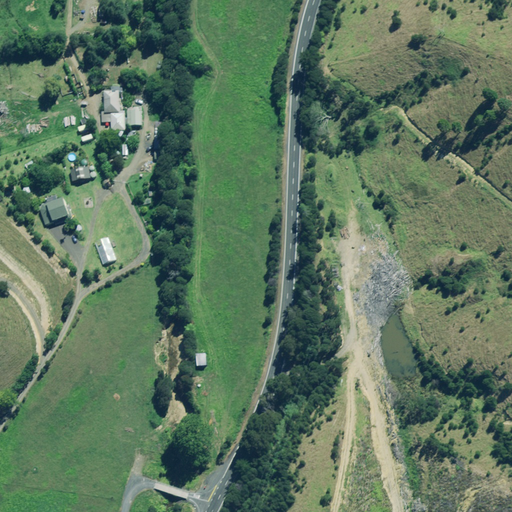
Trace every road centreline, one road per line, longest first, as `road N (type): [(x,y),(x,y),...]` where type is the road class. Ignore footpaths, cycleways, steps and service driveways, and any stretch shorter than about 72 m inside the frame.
road 1 (primary): [(314,0),(300,53),(278,354),(258,421),(212,511)]
road 2 (residential): [(126,196),(147,239),(146,255),(78,300),(0,427)]
